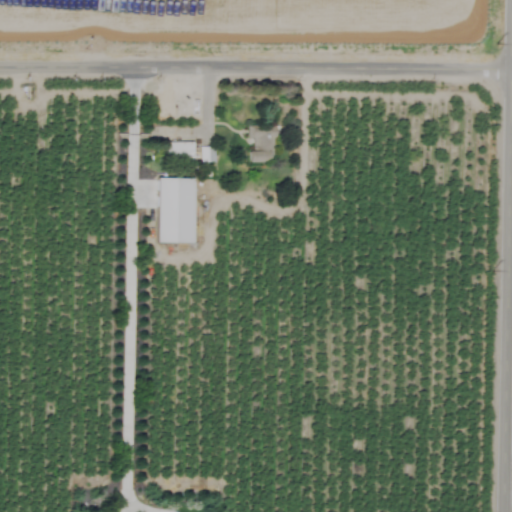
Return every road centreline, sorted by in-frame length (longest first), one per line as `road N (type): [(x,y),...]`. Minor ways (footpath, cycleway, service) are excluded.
road 1 (residential): [(503,511),(511,0)]
road 2 (residential): [(510,62),(0,63)]
